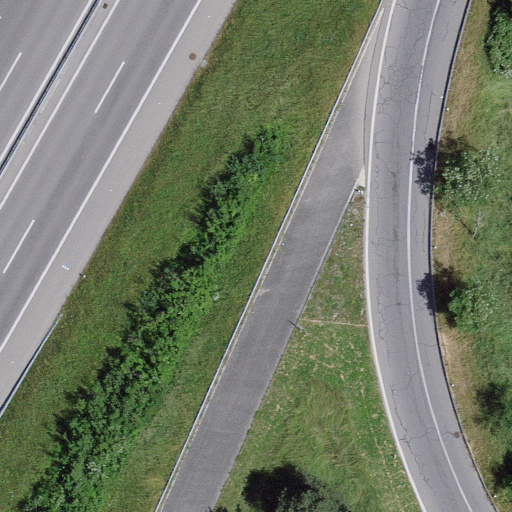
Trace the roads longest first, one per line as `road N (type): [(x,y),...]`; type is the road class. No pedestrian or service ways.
road 1 (motorway): [(453,511),(408,389),(393,293),(399,97),(421,0)]
road 2 (motorway): [(0,273),(155,0)]
